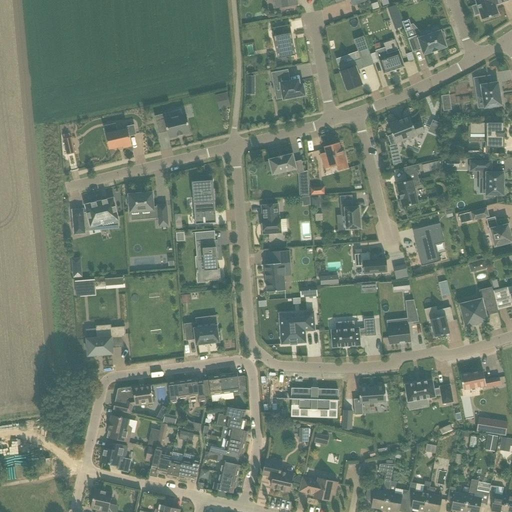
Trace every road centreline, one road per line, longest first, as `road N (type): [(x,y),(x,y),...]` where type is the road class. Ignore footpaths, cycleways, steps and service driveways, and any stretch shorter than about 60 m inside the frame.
road 1 (residential): [(259,353),(274,365),(393,365),(511,337)]
road 2 (residential): [(85,470),(108,380),(249,364)]
road 3 (residential): [(259,353),(250,345),(233,148)]
road 4 (residential): [(233,148),(68,188)]
road 5 (residential): [(244,507),(258,447),(249,364)]
road 6 (residential): [(474,59),(358,114)]
road 7 (residential): [(386,236),(358,114)]
road 8 (residential): [(203,498),(85,470)]
